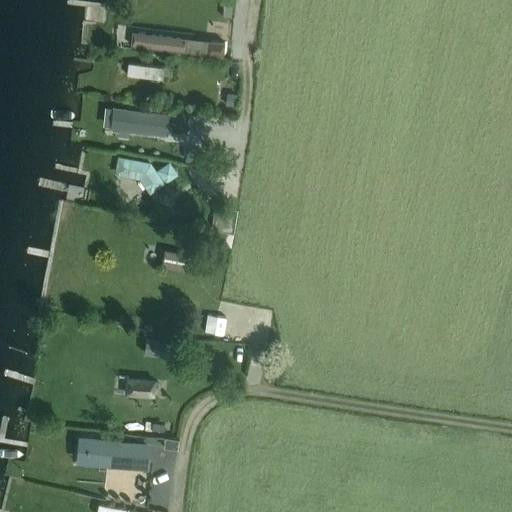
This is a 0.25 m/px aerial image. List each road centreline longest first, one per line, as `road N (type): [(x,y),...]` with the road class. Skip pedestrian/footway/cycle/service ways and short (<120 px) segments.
road 1 (track): [(511,428),(259,389),(226,392),(188,427),(175,511)]
road 2 (track): [(254,0),(234,173)]
